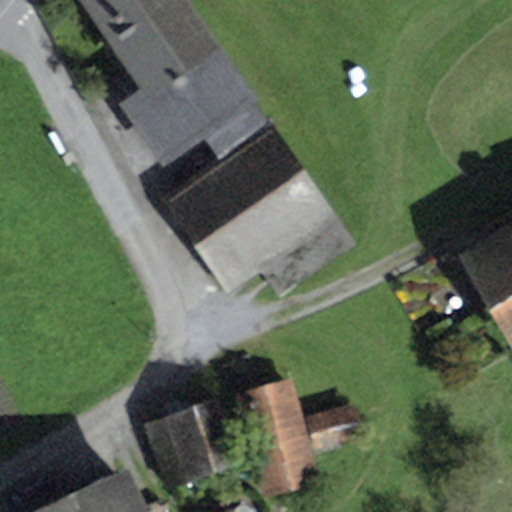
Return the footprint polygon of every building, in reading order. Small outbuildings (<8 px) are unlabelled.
[(85,0),(151,96),(132,109),(165,157),(205,129),(229,163),(171,202),(185,223),(228,285),(262,262),(281,290),(347,246),(178,0),(85,0)] [(511,217),(497,227),(505,240),(473,260),(501,304),(511,296),(511,217)] [(511,296),(501,304),(511,322),(511,296)] [(266,495),(315,482),(290,386),(240,399),(266,495)] [(167,488),(240,464),(221,406),(148,430),(167,488)] [(312,423),(321,451),(358,439),(349,411),(312,423)] [(133,511),(123,486),(73,508),(75,511),(133,511)]
